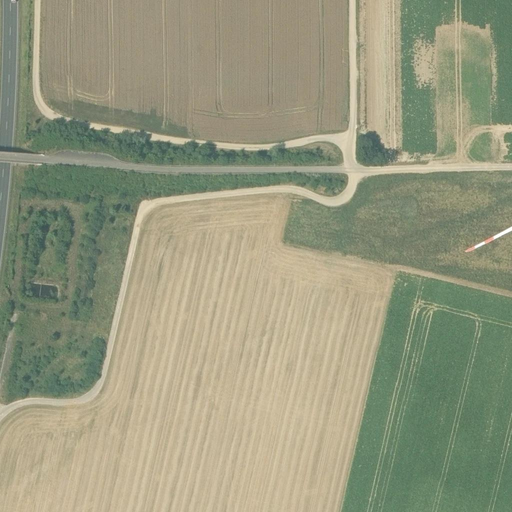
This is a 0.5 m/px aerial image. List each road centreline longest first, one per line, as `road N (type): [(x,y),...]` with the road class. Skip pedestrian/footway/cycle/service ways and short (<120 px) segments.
road 1 (track): [(354,170),(338,202),(281,187),(149,203),(97,393),(70,404),(0,406)]
road 2 (unclassified): [(511,167),(126,169),(0,158)]
road 3 (track): [(39,0),(38,88),(46,114),(59,122),(281,148),(352,134)]
road 4 (primary): [(0,224),(11,0)]
road 5 (track): [(354,170),(351,0)]
